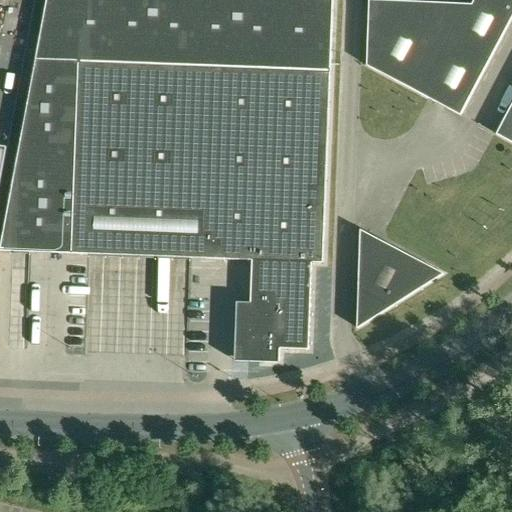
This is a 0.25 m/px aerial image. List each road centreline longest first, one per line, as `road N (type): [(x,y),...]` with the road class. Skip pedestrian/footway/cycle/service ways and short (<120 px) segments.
road 1 (unclassified): [(299,414),(157,430),(0,423)]
road 2 (unclassified): [(299,414),(388,384),(511,304)]
